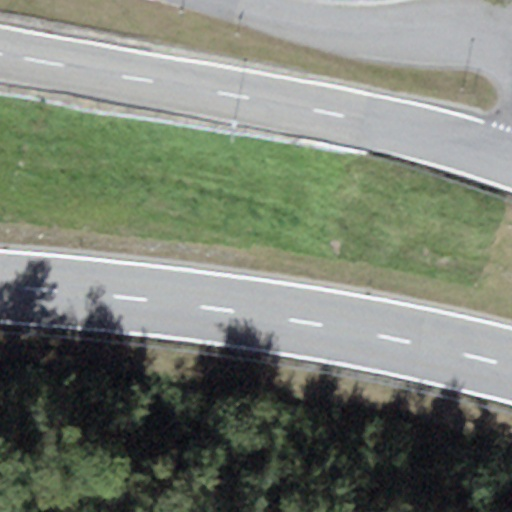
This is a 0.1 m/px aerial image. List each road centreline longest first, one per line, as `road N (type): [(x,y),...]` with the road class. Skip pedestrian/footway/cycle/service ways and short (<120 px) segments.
road 1 (unclassified): [(511,162),(398,129),(0,53)]
road 2 (primary): [(0,285),(248,315),(511,368)]
road 3 (residential): [(221,0),(511,62)]
